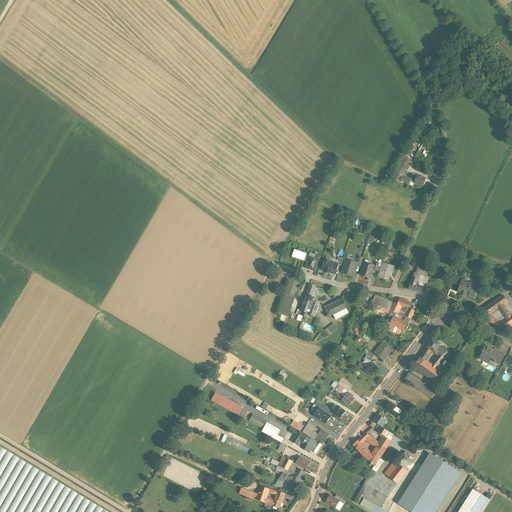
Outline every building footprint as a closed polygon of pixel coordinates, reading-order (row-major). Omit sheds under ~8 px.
[(430,123),(425,120),(415,137),(418,139),(423,143),(434,125),(430,123)] [(405,155),(391,178),(400,181),(402,177),(403,177),(413,160),(405,155)] [(425,178),(417,176),(417,175),(414,183),(415,184),(415,183),(423,186),(426,178),(425,178)] [(306,255),(294,251),(293,256),(304,260),(306,255)] [(309,256),(307,261),(305,268),(310,269),(310,267),(316,269),(320,257),(316,255),(315,258),(309,256)] [(331,258),(326,257),(322,270),(325,271),(325,272),(328,273),(329,272),(335,274),(338,265),(338,264),(336,264),(330,261),(331,258)] [(347,260),(346,260),(345,261),(342,273),(347,275),(347,274),(353,276),(353,277),(357,265),(357,263),(347,260)] [(383,261),(378,277),(387,280),(390,270),(393,271),(394,266),(386,264),(387,263),(383,261)] [(374,266),(364,263),(361,275),(368,277),(369,278),(370,279),(372,278),(372,276),(372,275),(374,269),(373,269),(374,266)] [(418,266),(416,273),(414,272),(412,277),(413,277),(418,279),(419,274),(426,277),(428,270),(418,266)] [(302,279),(289,274),(286,280),(289,281),(284,294),(295,298),(302,279)] [(418,279),(413,277),(411,284),(410,284),(409,290),(421,292),(423,284),(418,283),(419,280),(418,279)] [(479,287),(463,280),(460,287),(461,288),(459,294),(464,296),(464,295),(474,299),(479,287)] [(315,287),(310,285),(307,295),(312,296),(315,287)] [(457,293),(450,290),(447,297),(455,300),(457,293)] [(295,298),(284,294),(278,313),(291,318),(298,299),(295,298)] [(315,301),(311,300),(312,297),(312,296),(307,295),(301,311),(310,314),(310,316),(315,318),(320,303),(315,301)] [(393,302),(375,295),(372,303),(389,310),(393,302)] [(503,296),(487,307),(490,311),(496,307),(497,308),(503,304),(507,301),(503,296)] [(411,303),(400,298),(398,304),(398,305),(401,306),(409,309),(410,307),(411,305),(411,303)] [(343,299),(325,308),(329,316),(333,315),(346,308),(345,306),(343,299)] [(511,315),(505,319),(497,308),(496,307),(490,311),(487,313),(484,309),(482,311),(481,312),(490,322),(505,331),(511,325),(511,307),(507,301),(503,304),(511,315)] [(393,302),(389,310),(393,312),(396,305),(397,306),(398,305),(398,304),(393,302)] [(511,315),(503,304),(497,308),(505,319),(511,315)] [(396,305),(393,312),(397,314),(401,306),(398,305),(397,306),(396,305)] [(346,308),(333,315),(336,320),(348,313),(346,308)] [(415,311),(409,309),(405,317),(411,320),(415,311)] [(395,318),(390,316),(388,323),(394,326),(397,319),(395,318)] [(404,322),(397,319),(394,326),(395,326),(406,331),(409,325),(408,324),(411,320),(405,317),(404,322)] [(394,326),(388,323),(386,329),(393,332),(395,326),(394,326)] [(333,324),(327,328),(331,333),(337,329),(333,324)] [(331,333),(327,328),(322,333),(326,337),(331,333)] [(440,344),(432,339),(427,347),(428,348),(432,351),(439,355),(443,358),(447,353),(438,346),(440,344)] [(379,348),(374,354),(384,361),(387,357),(386,357),(392,349),(383,342),(383,343),(384,344),(380,349),(379,348)] [(494,351),(486,347),(481,356),(485,358),(484,360),(489,363),(490,360),(494,362),(495,360),(500,352),(495,349),(494,351)] [(432,351),(428,348),(422,358),(425,360),(432,351)] [(500,352),(495,360),(500,363),(505,354),(500,352)] [(507,356),(503,364),(507,367),(511,359),(507,356)] [(425,360),(422,358),(416,366),(429,375),(436,368),(432,365),(425,360)] [(442,361),(437,358),(432,365),(436,368),(442,361)] [(365,370),(365,371),(372,376),(377,369),(374,367),(376,366),(371,362),(367,367),(365,370)] [(436,368),(429,375),(436,380),(437,378),(438,379),(442,372),(436,368)] [(426,385),(409,374),(405,380),(422,391),(426,385)] [(348,392),(338,384),(331,392),(342,400),(348,392)] [(426,385),(422,391),(432,399),(436,392),(426,385)] [(348,392),(342,400),(349,406),(354,399),(350,396),(351,394),(348,392)] [(242,408),(215,393),(211,401),(238,416),(242,408)] [(390,402),(385,409),(391,414),(391,413),(394,410),(396,407),(390,402)] [(334,411),(321,403),(319,407),(331,415),(332,413),(334,411)] [(267,415),(269,411),(257,406),(256,409),(267,415)] [(345,411),(337,406),(334,411),(332,413),(340,419),(345,411)] [(319,407),(313,416),(325,424),(331,415),(319,407)] [(267,422),(252,414),(249,421),(263,429),(267,423),(267,422)] [(378,415),(378,414),(373,421),(382,427),(384,424),(382,422),(385,419),(384,418),(378,415)] [(280,430),(267,423),(263,429),(261,432),(281,443),(283,439),(277,435),(280,430)] [(317,430),(308,425),(307,425),(305,429),(314,435),(317,430)] [(382,427),(378,432),(381,434),(380,436),(383,438),(384,439),(389,432),(382,427)] [(329,435),(321,430),(320,432),(317,437),(325,442),(329,435)] [(311,439),(299,432),(297,435),(293,442),(297,445),(300,441),(303,443),(305,441),(309,443),(311,439)] [(389,432),(384,439),(383,438),(382,439),(388,443),(394,435),(389,432)] [(224,434),(221,441),(231,445),(234,438),(224,434)] [(366,434),(358,441),(362,444),(366,440),(369,436),(366,434)] [(380,443),(369,436),(366,440),(377,447),(380,443)] [(243,444),(234,440),(231,446),(247,453),(249,447),(243,444)] [(314,446),(311,451),(316,454),(322,445),(317,441),(316,442),(314,446)] [(362,444),(358,441),(354,445),(363,456),(368,451),(362,444)] [(287,446),(281,443),(278,450),(284,453),(287,446)] [(314,446),(309,443),(305,450),(310,453),(311,451),(314,446)] [(387,448),(380,443),(377,447),(371,455),(368,460),(373,464),(380,454),(382,456),(387,448)] [(87,500),(0,446),(0,452),(10,459),(10,458),(13,464),(17,462),(20,469),(23,465),(39,475),(46,480),(47,482),(50,480),(52,485),(67,494),(69,492),(73,500),(75,497),(78,505),(81,500),(84,507),(89,504),(87,500)] [(368,451),(363,456),(368,460),(371,455),(368,451)] [(380,454),(373,464),(375,466),(382,456),(380,454)] [(434,456),(402,507),(410,511),(436,511),(462,473),(434,456)] [(309,464),(303,460),(299,466),(306,469),(309,464)] [(291,465),(284,461),(281,468),(288,471),(291,465)] [(395,461),(385,474),(397,484),(407,471),(395,461)] [(281,468),(278,466),(276,469),(283,474),(284,473),(287,475),(289,473),(289,472),(289,471),(288,471),(281,468)] [(297,470),(294,468),(292,472),(295,474),(302,477),(304,472),(298,469),(297,470)] [(283,474),(279,479),(285,482),(285,481),(287,477),(287,475),(284,473),(283,474)] [(302,477),(295,474),(294,475),(293,477),(293,476),(292,478),(287,475),(287,477),(285,481),(290,484),(291,482),(297,485),(302,477)] [(279,479),(274,487),(280,489),(285,482),(279,479)] [(388,497),(365,484),(354,501),(372,511),(387,511),(381,508),(388,497)] [(239,493),(257,500),(258,496),(241,489),(239,493)] [(473,489),(458,511),(482,511),(490,500),(473,489)] [(266,493),(259,490),(258,496),(257,500),(265,503),(267,499),(268,495),(266,493)] [(274,501),(272,506),(279,508),(285,494),(283,493),(279,491),(278,492),(276,496),(274,501)] [(334,498),(330,496),(326,503),(335,508),(339,501),(334,498)] [(342,503),(339,501),(335,508),(339,511),(343,504),(342,503)]
